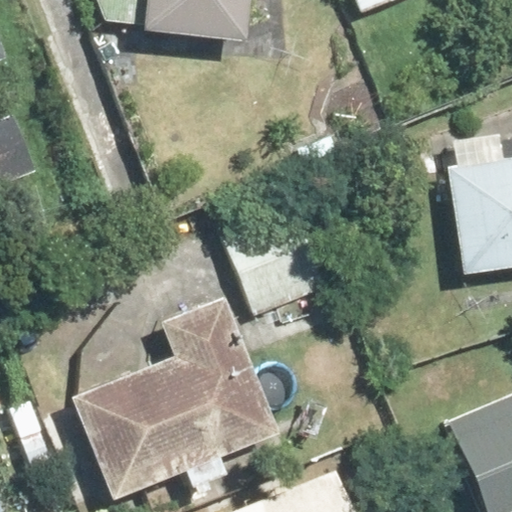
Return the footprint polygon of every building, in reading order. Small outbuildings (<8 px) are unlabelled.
[(88,0),(86,27),(243,43),(246,0),(88,0)] [(0,110),(0,172),(26,164),(5,108),(0,110)] [(511,151),(439,161),(453,268),(511,260),(511,151)] [(218,239),(244,308),(309,284),(283,215),(218,239)] [(64,392),(108,500),(277,431),(219,291),(157,316),(171,349),(64,392)] [(511,381),(447,406),(487,511),(511,502),(511,381)] [(358,511),(340,456),(199,504),(201,511),(358,511)]
